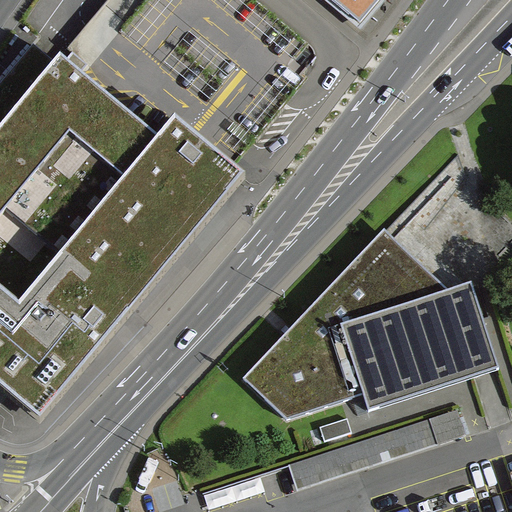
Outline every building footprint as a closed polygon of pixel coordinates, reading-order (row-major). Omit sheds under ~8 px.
[(148,0),(111,46),(87,75),(185,156),(199,140),(236,170),(310,81),(304,76),(309,70),(298,61),(312,45),(257,0),(148,0)] [(336,0),(361,21),(378,0),(336,0)] [(0,389),(40,423),(243,176),(236,170),(199,140),(185,156),(87,75),(63,56),(0,132),(0,389)] [(339,331),(440,298),(410,271),(372,239),(236,384),(280,425),(361,397),(339,331)] [(440,298),(339,331),(361,397),(367,414),(495,372),(467,289),(440,298)] [(460,411),(383,431),(390,458),(468,438),(460,411)] [(326,441),(354,433),(351,420),(323,428),(326,441)]
